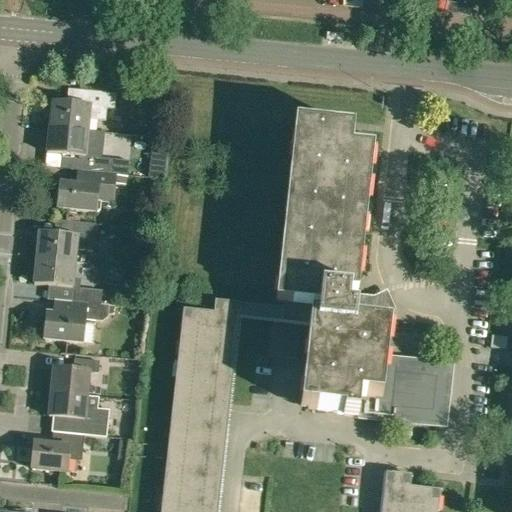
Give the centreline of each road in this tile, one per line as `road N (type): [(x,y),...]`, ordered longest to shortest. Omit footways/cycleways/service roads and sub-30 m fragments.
road 1 (tertiary): [(14,29),(404,72)]
road 2 (residential): [(374,452),(448,459),(464,303)]
road 3 (residential): [(0,296),(12,68)]
road 4 (residential): [(399,145),(387,246),(394,269),(419,297),(464,303)]
road 5 (residential): [(127,509),(0,494)]
road 6 (residential): [(282,426),(255,422),(237,435),(229,511)]
